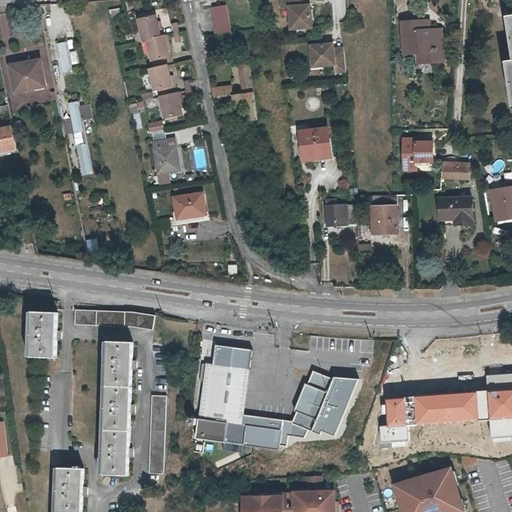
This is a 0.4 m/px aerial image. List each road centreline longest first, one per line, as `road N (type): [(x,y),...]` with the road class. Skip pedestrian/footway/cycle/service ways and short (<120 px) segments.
road 1 (residential): [(188,0),(243,245),(278,275),(319,293),(327,311)]
road 2 (primary): [(327,311),(0,265)]
road 3 (primary): [(511,302),(436,313),(327,311)]
